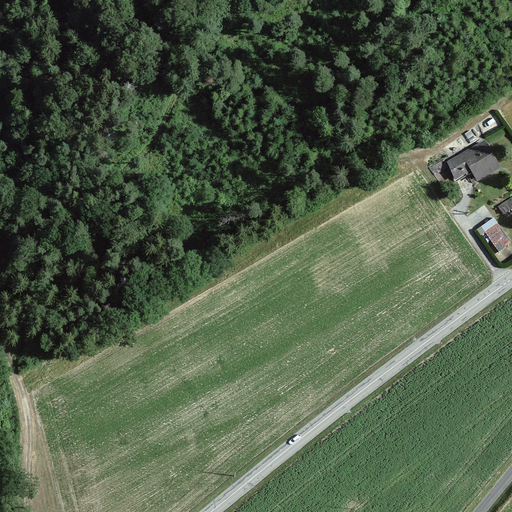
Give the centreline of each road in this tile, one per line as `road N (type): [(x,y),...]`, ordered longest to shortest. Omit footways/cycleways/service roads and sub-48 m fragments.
road 1 (secondary): [(211,511),(511,280)]
road 2 (track): [(0,253),(77,0)]
road 3 (track): [(26,511),(27,420),(0,331)]
